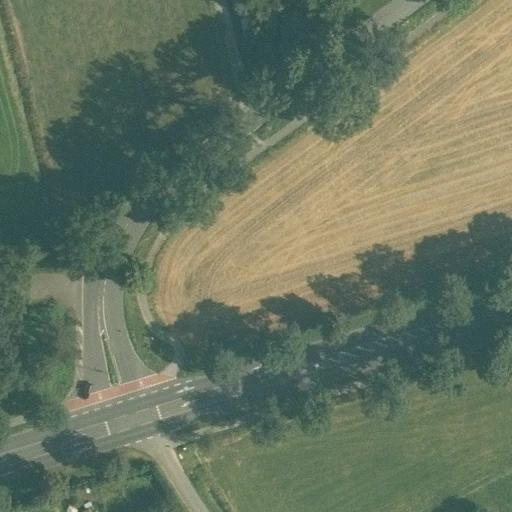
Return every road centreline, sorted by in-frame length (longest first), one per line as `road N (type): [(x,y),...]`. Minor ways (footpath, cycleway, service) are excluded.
road 1 (primary): [(145,414),(511,306)]
road 2 (tertiary): [(415,0),(144,202),(117,231)]
road 3 (tertiary): [(117,231),(99,255),(88,312),(110,423)]
road 4 (tertiary): [(145,414),(117,329),(117,231)]
road 5 (track): [(221,0),(260,150)]
